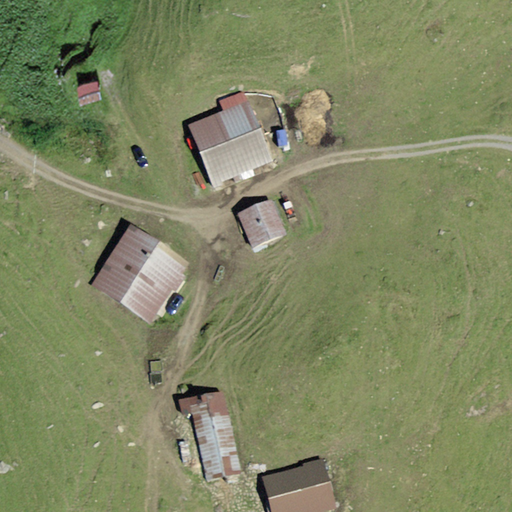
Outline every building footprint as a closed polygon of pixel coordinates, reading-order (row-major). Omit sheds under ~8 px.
[(96,79),(79,81),(81,95),(98,92),(96,79)] [(248,107),(191,130),(215,188),(220,186),(219,181),(270,161),(248,107)] [(285,235),(271,203),(239,217),(253,248),(285,235)] [(132,229),(94,287),(149,322),(171,288),(175,291),(183,279),(179,276),(186,265),(132,229)] [(240,475),(223,394),(181,402),(184,415),(193,413),(207,481),(240,475)] [(318,511),(333,508),(321,460),(307,464),(308,468),(265,479),(271,504),(266,505),(267,511),(318,511)]
